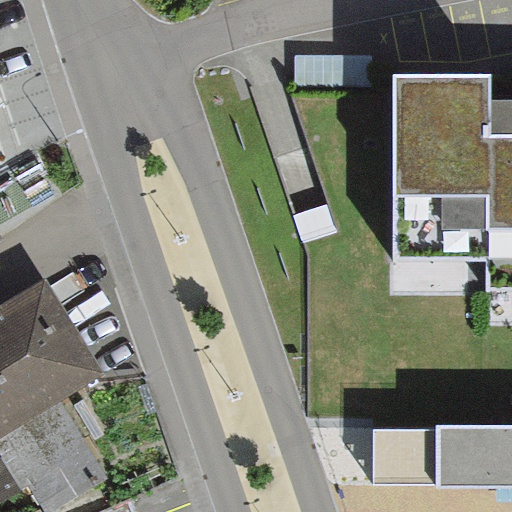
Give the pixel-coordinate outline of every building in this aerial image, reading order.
[(372,60),(296,61),(296,91),(373,89),(372,60)] [(511,139),(493,139),(493,80),(395,79),(395,261),(488,261),(488,292),(511,291),(511,139)] [(108,383),(48,287),(0,317),(0,511),(4,511),(33,494),(44,511),(61,511),(109,482),(64,411),(108,383)] [(436,491),(435,427),(372,428),(372,492),(436,491)] [(511,427),(435,427),(436,491),(511,491),(511,427)]
